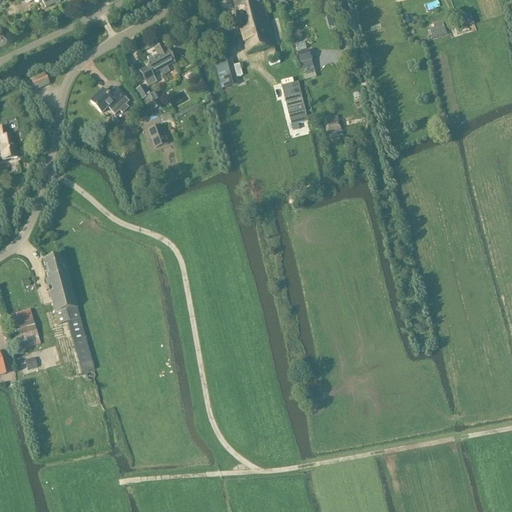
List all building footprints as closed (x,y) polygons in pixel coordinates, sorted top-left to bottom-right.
[(40,0),(45,8),(60,1),(59,0),(22,0),(23,1),(25,0),(40,0)] [(247,55),(275,47),(263,0),(232,0),(235,10),(247,55)] [(459,30),(474,25),(471,15),(455,20),(459,30)] [(440,38),(447,36),(443,25),(429,31),(432,37),(439,35),(440,38)] [(146,67),(139,72),(148,88),(152,85),(150,81),(154,79),(152,75),(173,63),(168,53),(166,54),(162,46),(155,50),(159,57),(145,65),(146,67)] [(266,63),(277,60),(275,50),(263,53),(266,63)] [(313,68),(309,51),(297,54),(302,71),(313,68)] [(229,55),(213,59),(221,90),(237,86),(229,55)] [(35,90),(48,84),(44,74),(31,80),(35,90)] [(286,79),(274,81),(283,110),(295,106),(286,79)] [(107,95),(106,95),(102,91),(90,102),(101,113),(107,107),(114,115),(119,110),(122,113),(127,108),(125,105),(128,102),(115,88),(107,95)] [(146,91),(135,97),(145,115),(161,106),(153,93),(148,96),(146,91)] [(341,130),(339,121),(324,125),(327,134),(341,130)] [(168,145),(160,126),(147,131),(154,150),(168,145)] [(0,128),(0,144),(3,161),(17,158),(14,136),(9,137),(7,127),(0,128)] [(81,374),(94,370),(67,274),(65,275),(60,257),(43,261),(48,279),(45,280),(58,325),(67,323),(81,374)] [(40,345),(29,310),(5,317),(15,353),(40,345)]
